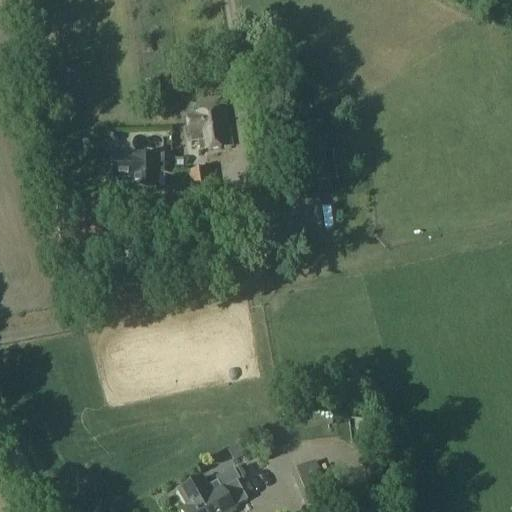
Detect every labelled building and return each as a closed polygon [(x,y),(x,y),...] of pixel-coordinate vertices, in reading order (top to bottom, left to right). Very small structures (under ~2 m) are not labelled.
[(155,82),(144,83),(146,98),(157,96),(155,82)] [(233,147),(227,111),(187,117),(190,137),(191,136),(191,141),(197,140),(199,153),(233,147)] [(336,182),(332,153),(303,157),(308,186),(316,185),(317,192),(330,191),(328,183),(336,182)] [(171,159),(133,158),(112,158),(113,180),(133,180),(133,190),(157,191),(157,189),(162,189),(162,177),(170,177),(171,159)] [(193,211),(215,207),(216,207),(211,170),(187,173),(187,174),(189,194),(191,211),(193,211)] [(189,194),(187,174),(172,176),(174,195),(189,194)] [(307,196),(275,199),(278,240),(279,248),(299,247),(298,239),(310,238),(307,196)] [(215,207),(193,211),(198,244),(220,241),(215,207)] [(138,231),(136,236),(138,240),(142,242),(146,240),(148,235),(146,231),(142,229),(138,231)] [(167,252),(136,241),(135,241),(126,266),(158,277),(167,252)] [(276,245),(259,246),(260,257),(277,256),(276,245)] [(211,267),(211,257),(210,250),(167,253),(168,273),(211,267)] [(158,277),(126,266),(122,277),(131,280),(128,288),(137,291),(140,283),(154,288),(158,277)] [(292,472),(293,475),(308,508),(346,491),(340,478),(323,485),(313,462),(292,472)] [(236,484),(223,491),(218,483),(207,489),(202,480),(180,494),(189,509),(184,511),(231,511),(234,511),(233,509),(247,502),(236,484)] [(253,511),(255,511),(265,509),(256,482),(245,486),(253,511)]
